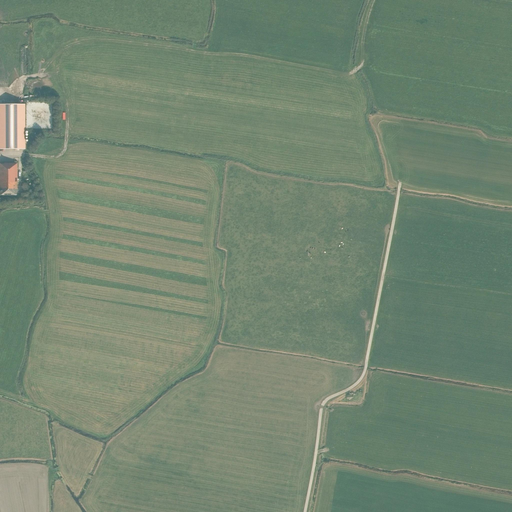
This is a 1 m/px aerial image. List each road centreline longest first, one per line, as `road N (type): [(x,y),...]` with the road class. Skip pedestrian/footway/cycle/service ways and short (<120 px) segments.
road 1 (track): [(25,154),(62,152),(68,62),(93,45),(339,77),(364,64)]
road 2 (track): [(305,511),(322,404),(364,373),(399,182)]
